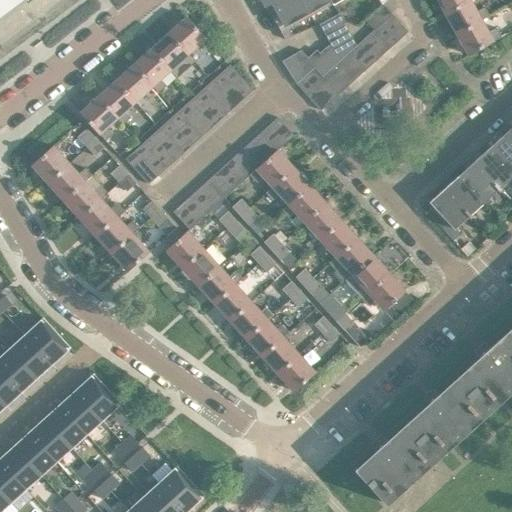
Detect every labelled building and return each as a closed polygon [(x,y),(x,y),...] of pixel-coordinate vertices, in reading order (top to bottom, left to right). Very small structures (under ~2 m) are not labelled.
[(0,0),(0,18),(24,0),(0,0)] [(288,27),(332,2),(330,0),(262,0),(265,4),(271,0),(274,5),(267,8),(284,39),(292,34),(288,27)] [(466,0),(436,0),(444,13),(466,0)] [(466,0),(444,13),(456,33),(481,20),(489,15),(484,6),(476,11),(469,0),(466,0)] [(373,29),(382,21),(391,13),(383,4),(365,20),(373,29)] [(319,24),(324,34),(344,23),(338,13),(319,24)] [(391,13),(382,21),(398,39),(407,31),(391,13)] [(205,37),(186,16),(168,32),(187,54),(205,37)] [(488,32),(481,20),(456,33),(468,55),(501,36),(496,27),(488,32)] [(373,29),(389,47),(398,39),(382,21),(373,29)] [(324,34),(330,44),(356,45),(344,23),(324,34)] [(381,55),(389,47),(373,29),(365,37),(381,55)] [(177,63),(187,54),(168,32),(150,48),(169,69),(176,77),(183,70),(177,63)] [(372,63),(381,55),(365,37),(356,45),(372,63)] [(332,67),(338,60),(347,53),(356,45),(330,44),(327,45),(319,52),(332,67)] [(347,53),(363,70),(372,63),(356,45),(347,53)] [(159,79),(169,69),(150,48),(133,64),(152,85),(158,93),(166,86),(159,79)] [(300,49),(282,60),(281,60),(288,71),(305,58),(307,57),(300,49)] [(332,67),(319,52),(316,49),(307,57),(305,58),(313,67),(321,76),(330,68),(332,67)] [(355,78),(363,70),(347,53),(338,60),(355,78)] [(288,71),(296,83),(313,67),(305,58),(288,71)] [(330,68),(346,86),(355,78),(338,60),(332,67),(330,68)] [(115,80),(134,101),(152,85),(133,64),(115,80)] [(212,80),(219,88),(228,80),(237,72),(229,64),(212,80)] [(321,76),(313,67),(296,83),(304,92),(313,84),(321,76)] [(330,68),(321,76),(337,94),(346,86),(330,68)] [(243,97),(252,89),(237,72),(228,80),(243,97)] [(337,94),(321,76),(313,84),(329,102),(337,94)] [(124,110),(134,101),(115,80),(98,96),(117,117),(123,124),(131,118),(124,110)] [(194,95),(202,104),(210,96),(219,88),(212,80),(194,95)] [(235,105),(243,97),(228,80),(219,88),(235,105)] [(329,102),(313,84),(304,92),(320,110),(329,102)] [(226,113),(235,105),(219,88),(210,96),(226,113)] [(177,111),(184,119),(193,112),(202,104),(194,95),(177,111)] [(112,134),(106,127),(117,117),(98,96),(80,112),(98,133),(105,141),(112,134)] [(202,104),(217,121),(226,113),(210,96),(202,104)] [(209,129),(217,121),(202,104),(193,112),(209,129)] [(167,135),(176,127),(184,119),(177,111),(160,127),(167,135)] [(184,119),(200,136),(209,129),(193,112),(184,119)] [(277,117),(276,117),(268,125),(284,143),(293,135),(277,117)] [(191,144),(200,136),(184,119),(176,127),(191,144)] [(506,123),(498,130),(511,145),(511,125),(510,127),(506,123)] [(259,132),(275,150),(276,149),(277,149),(284,143),(268,125),(259,132)] [(142,143),(150,151),(158,143),(167,135),(160,127),(142,143)] [(191,144),(176,127),(167,135),(182,152),(191,144)] [(86,128),(77,136),(87,146),(95,138),(86,128)] [(490,138),(494,142),(487,148),(511,174),(511,145),(498,130),(490,138)] [(251,140),(267,158),(275,150),(259,132),(251,140)] [(174,160),(182,152),(167,135),(158,143),(174,160)] [(103,147),(95,138),(87,146),(94,155),(103,147)] [(242,148),(258,166),(267,158),(251,140),(242,148)] [(125,158),(132,167),(141,159),(150,151),(142,143),(125,158)] [(174,160),(158,143),(150,151),(165,168),(174,160)] [(31,164),(47,182),(68,163),(52,145),(31,164)] [(249,174),(256,168),(255,168),(258,166),(242,148),(233,156),(249,174)] [(477,149),(469,156),(499,190),(500,189),(499,187),(511,175),(511,174),(487,148),(481,153),(477,149)] [(267,158),(258,166),(255,168),(256,168),(249,174),(248,175),(255,182),(262,176),(272,186),(293,167),(277,149),(276,149),(275,150),(267,158)] [(156,176),(165,168),(150,151),(141,159),(156,176)] [(225,164),(241,182),(248,175),(249,174),(233,156),(225,164)] [(465,168),(458,174),(483,201),(497,189),(499,191),(499,190),(469,156),(461,164),(465,168)] [(156,176),(141,159),(132,167),(148,184),(156,176)] [(61,197),(63,199),(84,180),(90,175),(84,168),(77,173),(68,163),(47,182),(61,197)] [(110,172),(119,182),(128,174),(119,164),(110,172)] [(232,189),(241,182),(225,164),(216,172),(232,189)] [(288,204),(309,185),(293,167),(272,186),(264,193),(271,200),(278,193),(288,204)] [(223,197),(232,189),(216,172),(207,179),(223,197)] [(128,174),(119,182),(127,190),(136,182),(128,174)] [(483,201),(458,174),(452,180),(448,175),(440,183),(470,216),(471,215),(470,214),(483,201)] [(215,205),(223,197),(207,179),(199,187),(215,205)] [(77,214),(79,217),(100,198),(106,193),(100,185),(94,191),(84,180),(63,199),(77,214)] [(469,217),(470,216),(440,183),(431,190),(435,195),(429,201),(433,205),(453,228),(454,228),(468,215),(469,217)] [(325,202),(309,185),(288,204),(280,210),(287,218),(294,211),(304,221),(325,202)] [(199,187),(190,195),(206,213),(215,205),(199,187)] [(190,195),(181,203),(197,221),(206,213),(190,195)] [(95,235),(110,222),(116,216),(122,210),(116,203),(109,208),(100,198),(79,217),(92,232),(95,235)] [(231,206),(239,215),(248,207),(240,198),(231,206)] [(143,208),(150,216),(159,208),(152,200),(143,208)] [(319,239),(340,220),(325,202),(304,221),(319,239)] [(189,229),(197,221),(181,203),(173,211),(189,229)] [(438,225),(452,240),(459,233),(454,228),(453,228),(433,205),(426,211),(426,212),(438,225)] [(248,207),(239,215),(247,224),(256,216),(248,207)] [(159,208),(150,216),(159,225),(168,218),(159,208)] [(218,218),(226,227),(235,219),(227,210),(218,218)] [(110,222),(95,235),(111,253),(132,234),(139,227),(132,220),(125,226),(116,216),(110,222)] [(243,228),(235,219),(226,227),(234,236),(243,228)] [(356,237),(340,220),(319,239),(335,256),(356,237)] [(186,230),(165,249),(182,267),(203,248),(186,230)] [(263,241),(271,250),(280,242),(272,233),(263,241)] [(127,270),(148,251),(132,234),(111,253),(127,270)] [(342,264),(351,274),(372,255),(356,237),(335,256),(328,263),(335,270),(342,264)] [(280,242),(271,250),(279,259),(288,251),(280,242)] [(250,254),(258,262),(267,254),(259,245),(250,254)] [(219,266),(203,248),(182,267),(198,285),(219,266)] [(267,254),(258,262),(266,271),(275,263),(267,254)] [(351,274),(367,291),(388,272),(372,255),(351,274)] [(228,276),(219,266),(198,285),(213,302),(234,283),(241,277),(234,270),(228,276)] [(295,276),(303,285),(312,277),(304,268),(295,276)] [(366,305),(374,299),(383,309),(404,290),(388,272),(367,291),(360,298),(366,305)] [(312,277),(303,285),(311,294),(320,286),(312,277)] [(281,289),(289,297),(298,289),(290,280),(281,289)] [(229,320),(250,301),(234,283),(213,302),(229,320)] [(298,289),(289,297),(297,306),(306,298),(298,289)] [(4,295),(0,298),(0,309),(2,312),(11,305),(4,295)] [(410,305),(400,295),(394,301),(404,311),(410,305)] [(259,311),(250,301),(229,320),(245,338),(266,319),(271,314),(264,306),(259,311)] [(327,311),(335,320),(344,312),(336,303),(327,311)] [(344,312),(335,320),(359,347),(365,341),(368,343),(370,341),(344,312)] [(313,324),(321,333),(330,324),(322,315),(313,324)] [(283,322),(275,329),(266,319),(245,338),(261,355),(282,336),(290,329),(283,322)] [(39,322),(24,336),(49,364),(64,350),(39,322)] [(330,324),(321,333),(329,342),(338,333),(330,324)] [(511,332),(509,329),(508,329),(510,331),(490,348),(489,347),(488,347),(489,349),(480,357),(479,356),(478,356),(479,358),(460,376),(458,375),(490,410),(489,408),(511,386),(511,332)] [(24,336),(9,350),(34,377),(49,364),(24,336)] [(261,355),(277,373),(298,354),(282,336),(261,355)] [(9,350),(0,357),(0,370),(18,392),(34,377),(9,350)] [(314,372),(298,354),(277,373),(293,391),(314,372)] [(0,370),(0,401),(3,405),(18,392),(0,370)] [(488,409),(489,410),(490,410),(458,375),(457,375),(459,377),(439,395),(437,393),(436,394),(437,396),(429,404),(428,402),(427,403),(428,404),(408,422),(407,421),(406,421),(438,457),(439,456),(437,454),(462,432),(464,434),(465,433),(463,431),(488,409)] [(90,379),(74,393),(99,420),(115,407),(90,379)] [(74,393),(59,406),(84,434),(99,420),(74,393)] [(59,406),(44,420),(68,448),(84,434),(59,406)] [(44,420),(28,434),(54,461),(68,448),(44,420)] [(438,457),(406,421),(406,422),(408,423),(388,441),(386,440),(385,440),(386,442),(377,450),(376,449),(375,449),(377,451),(357,469),(355,467),(354,468),(386,504),(387,503),(386,501),(411,479),(412,480),(413,480),(412,478),(436,455),(438,457)] [(28,434),(13,448),(38,475),(54,461),(28,434)] [(130,434),(121,443),(129,451),(138,443),(130,434)] [(121,443),(112,451),(120,459),(129,451),(121,443)] [(13,448),(0,458),(0,464),(23,489),(38,475),(13,448)] [(141,448),(132,457),(140,465),(149,457),(141,448)] [(132,457),(123,465),(130,473),(140,465),(132,457)] [(99,462),(90,470),(98,478),(107,470),(99,462)] [(0,464),(0,493),(8,502),(23,489),(0,464)] [(90,470),(81,478),(88,487),(98,478),(90,470)] [(173,471),(158,485),(182,511),(183,511),(198,499),(173,471)] [(112,475),(103,483),(111,491),(120,483),(112,475)] [(103,483),(93,491),(101,500),(111,491),(103,483)] [(182,511),(158,485),(143,498),(155,511),(182,511)] [(70,492),(61,499),(70,509),(78,501),(70,492)] [(155,511),(143,498),(128,511),(155,511)] [(61,499),(54,506),(58,511),(65,511),(70,509),(61,499)] [(78,501),(70,509),(72,511),(83,511),(86,509),(78,501)]
